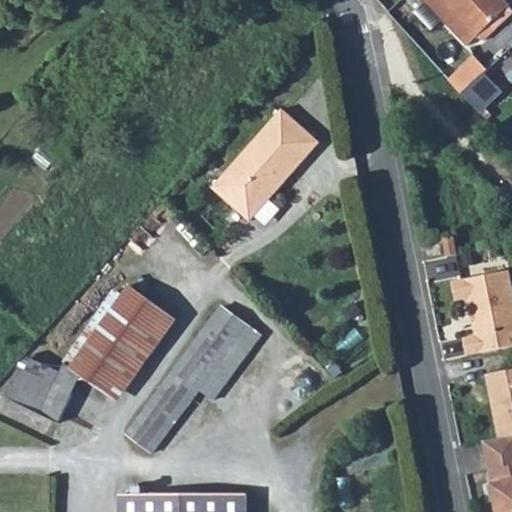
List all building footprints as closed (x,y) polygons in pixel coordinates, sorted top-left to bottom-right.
[(511,9),(502,0),(423,0),(468,46),(479,35),(484,41),(492,33),(487,27),(490,25),(495,31),(511,14),(511,9)] [(476,56),(450,80),(463,94),(485,73),(488,70),(476,56)] [(485,73),(463,94),(480,113),(503,91),(485,73)] [(283,109),(214,188),(251,221),(321,143),(283,109)] [(444,239),(448,257),(458,255),(455,237),(444,239)] [(468,355),(511,346),(511,279),(510,270),(453,282),(457,300),(470,298),(477,336),(465,339),(468,355)] [(132,284),(73,363),(123,400),(179,318),(132,284)] [(264,332),(224,301),(129,430),(155,454),(203,389),(216,399),(264,332)] [(74,393),(21,366),(6,397),(59,424),(74,393)] [(495,415),(500,438),(511,435),(511,369),(487,375),(491,393),(496,393),(500,414),(495,415)] [(491,393),(495,415),(500,414),(496,393),(491,393)] [(511,511),(511,435),(500,438),(485,441),(499,511),(511,511)] [(247,511),(247,494),(122,495),(122,511),(247,511)]
